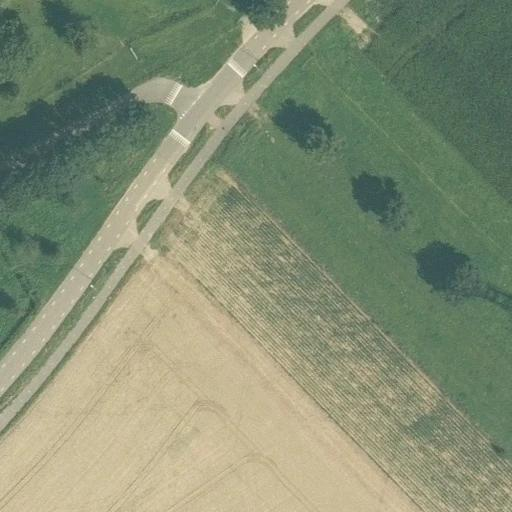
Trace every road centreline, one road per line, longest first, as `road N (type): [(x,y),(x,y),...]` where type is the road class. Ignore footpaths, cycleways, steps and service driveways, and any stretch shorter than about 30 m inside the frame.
road 1 (tertiary): [(0,377),(200,111)]
road 2 (unclassified): [(0,166),(148,89),(200,111)]
road 3 (tertiary): [(200,111),(305,0)]
